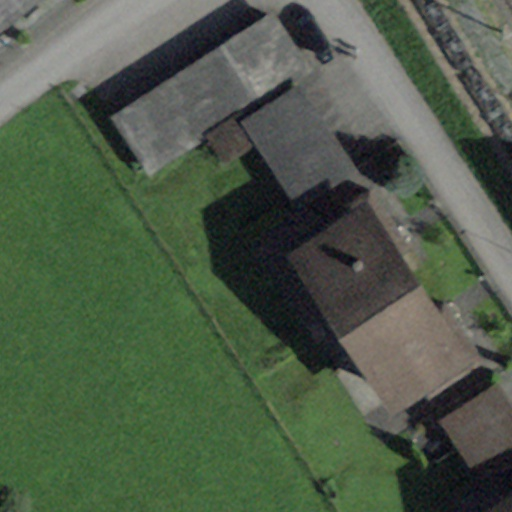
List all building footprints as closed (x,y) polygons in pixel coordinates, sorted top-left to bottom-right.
[(0,0),(0,25),(32,0),(0,0)] [(307,67),(274,16),(116,118),(149,169),(307,67)] [(246,120),(299,202),(349,169),(296,87),(246,120)] [(302,252),(349,323),(410,283),(391,254),(405,245),(370,190),(318,223),(327,236),(302,252)] [(430,312),(410,283),(349,323),(396,395),(420,379),(428,391),(480,358),(444,303),(430,312)] [(511,408),(497,385),(445,419),(478,469),(511,446),(511,408)] [(511,500),(496,511),(511,511),(511,482),(511,483),(511,500)]
